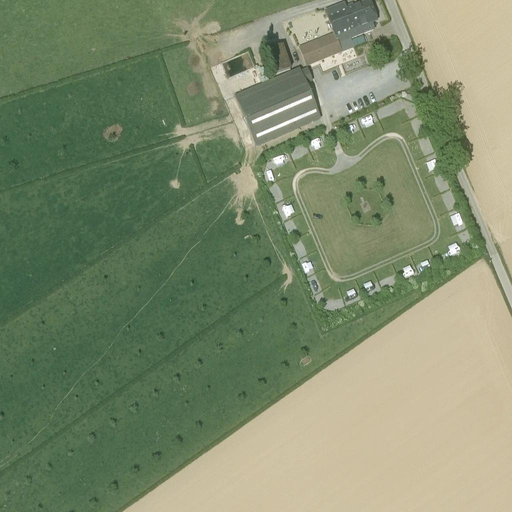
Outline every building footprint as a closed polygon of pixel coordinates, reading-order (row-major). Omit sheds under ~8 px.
[(323,11),(332,36),(334,35),(337,44),(380,28),(369,0),(347,9),(345,2),(323,11)] [(307,67),(341,53),(337,44),(334,35),(332,36),(299,49),(307,67)] [(273,76),(290,71),(281,47),(265,52),(273,76)] [(250,52),(222,63),(227,75),(241,70),(240,68),(254,63),(250,52)] [(244,92),(265,82),(257,67),(236,76),(244,92)] [(300,73),(298,69),(234,97),(256,148),(320,120),(306,86),(312,83),(307,70),(300,73)] [(356,125),(351,126),(354,138),(360,136),(356,125)] [(420,143),(421,151),(430,149),(429,142),(420,143)] [(296,160),(304,156),(300,148),(292,152),(296,160)] [(435,159),(426,162),(429,170),(437,167),(435,159)] [(279,171),(281,163),(274,160),(271,168),(279,171)] [(273,193),(276,201),(285,197),(282,189),(273,193)] [(446,210),(455,206),(449,193),(440,197),(446,210)] [(283,219),(293,215),(288,206),(279,210),(283,219)] [(306,243),(296,247),(298,256),(309,253),(306,243)] [(429,260),(423,263),(426,270),(432,268),(429,260)] [(307,275),(316,271),(312,261),(303,265),(307,275)] [(403,278),(414,275),(411,264),(400,268),(403,278)] [(314,292),(324,290),(322,280),(312,283),(314,292)] [(371,294),(379,291),(375,283),(368,286),(371,294)] [(326,302),(335,305),(338,295),(328,292),(326,302)]
